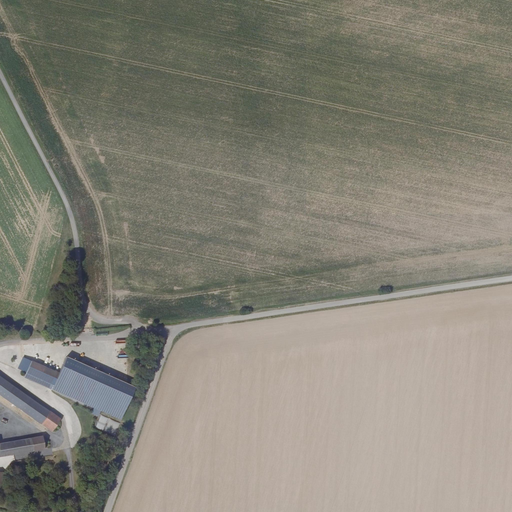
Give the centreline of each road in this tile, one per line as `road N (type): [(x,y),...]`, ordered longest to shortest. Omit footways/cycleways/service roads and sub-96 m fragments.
road 1 (unclassified): [(106,511),(172,329),(511,278)]
road 2 (track): [(172,329),(110,324),(84,311),(74,221),(0,72)]
